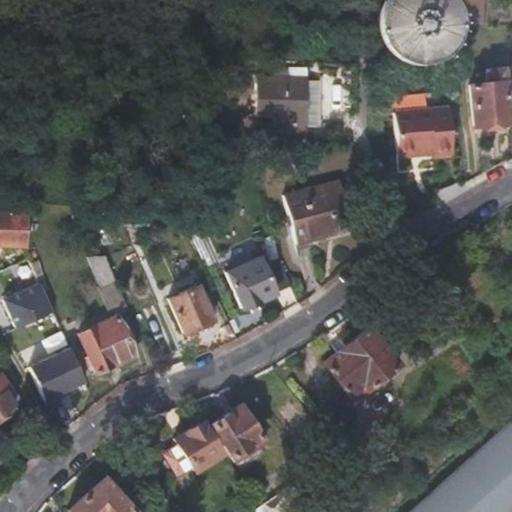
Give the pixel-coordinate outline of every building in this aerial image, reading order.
[(384,52),(391,56),(398,58),(405,59),(413,59),(420,57),(427,54),(433,49),(438,44),(442,38),(445,31),(447,23),(447,16),(446,9),(443,1),(442,0),(370,0),(368,6),(366,14),(366,21),(367,29),(369,36),(373,42),(378,48),(384,52)] [(442,0),(455,21),(480,22),(480,0),(442,0)] [(305,66),(285,66),(286,77),(304,78),(305,66)] [(508,120),(502,67),(483,69),(485,82),(467,85),(472,125),(490,123),(508,120)] [(286,77),(254,77),(253,116),(270,116),(270,135),(303,135),(304,126),(309,126),(315,126),(316,80),(304,80),(304,78),(286,77)] [(389,110),(393,148),(428,144),(429,150),(449,148),(447,126),(444,104),(389,110)] [(394,155),(429,150),(428,144),(393,148),(394,155)] [(449,154),(449,148),(429,150),(429,157),(449,154)] [(349,228),(337,180),(282,195),(293,243),(321,235),(349,228)] [(144,206),(122,206),(122,223),(144,224),(144,206)] [(17,247),(18,214),(0,213),(0,246),(1,246),(17,247)] [(114,279),(103,255),(86,256),(98,285),(109,313),(126,306),(114,279)] [(293,283),(285,255),(263,264),(259,257),(226,273),(242,306),(267,294),(293,283)] [(34,259),(27,261),(30,268),(48,309),(52,318),(59,315),(34,259)] [(48,309),(30,268),(15,274),(17,285),(24,301),(31,317),(48,309)] [(210,320),(195,285),(167,298),(181,332),(195,326),(210,320)] [(77,332),(95,370),(114,362),(133,354),(116,316),(77,332)] [(324,361),(354,399),(399,364),(370,326),(324,361)] [(80,379),(65,346),(24,364),(39,398),(39,397),(43,405),(50,402),(57,398),(54,391),(80,379)] [(0,407),(12,400),(0,382),(0,407)] [(209,421),(233,462),(263,444),(239,403),(224,412),(209,421)] [(222,454),(201,419),(187,428),(173,436),(177,442),(162,452),(177,477),(192,469),(193,471),(222,454)] [(511,511),(511,427),(414,511),(511,511)] [(125,486),(146,511),(148,511),(164,499),(141,472),(125,486)] [(67,507),(71,511),(133,511),(102,477),(67,507)] [(258,511),(301,511),(307,508),(292,485),(256,509),(258,511)]
